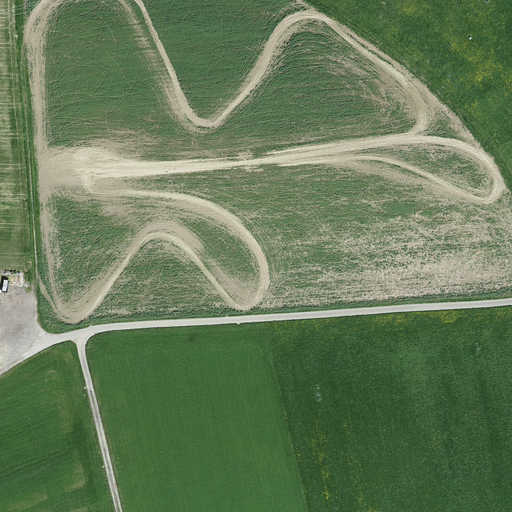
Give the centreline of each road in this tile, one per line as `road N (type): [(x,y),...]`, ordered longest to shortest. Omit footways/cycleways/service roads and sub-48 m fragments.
road 1 (unclassified): [(511,301),(105,328),(21,357)]
road 2 (track): [(39,346),(17,0)]
road 3 (track): [(511,183),(426,77),(312,0)]
road 4 (track): [(77,334),(119,511)]
